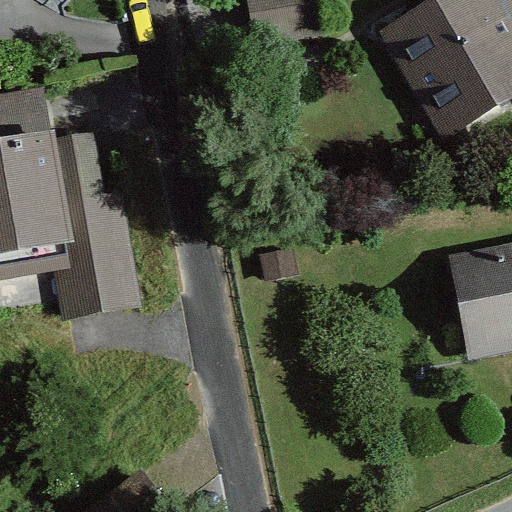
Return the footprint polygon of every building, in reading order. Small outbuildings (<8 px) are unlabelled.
[(244,0),(253,47),(325,35),(318,0),(244,0)] [(511,12),(505,0),(439,0),(380,33),(442,144),(511,105),(511,12)] [(55,137),(0,146),(0,281),(55,273),(63,325),(143,312),(123,192),(102,195),(92,131),(55,137)] [(511,247),(450,259),(470,362),(511,353),(511,247)] [(265,282),(297,275),(292,251),(260,257),(265,282)] [(170,511),(141,470),(80,511),(170,511)]
